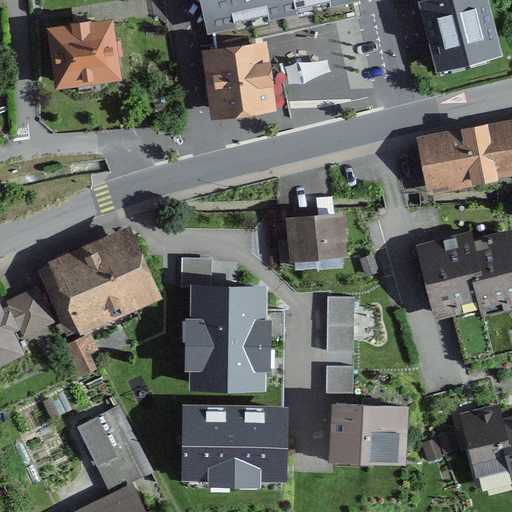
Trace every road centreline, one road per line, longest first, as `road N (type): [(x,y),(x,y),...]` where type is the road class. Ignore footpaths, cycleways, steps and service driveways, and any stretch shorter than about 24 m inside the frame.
road 1 (unclassified): [(409,120),(206,169)]
road 2 (residential): [(172,0),(206,169)]
road 3 (unclassified): [(141,186),(0,241)]
road 4 (residential): [(17,0),(30,148)]
road 5 (residential): [(30,148),(129,143),(141,186)]
road 6 (residential): [(387,0),(409,120)]
